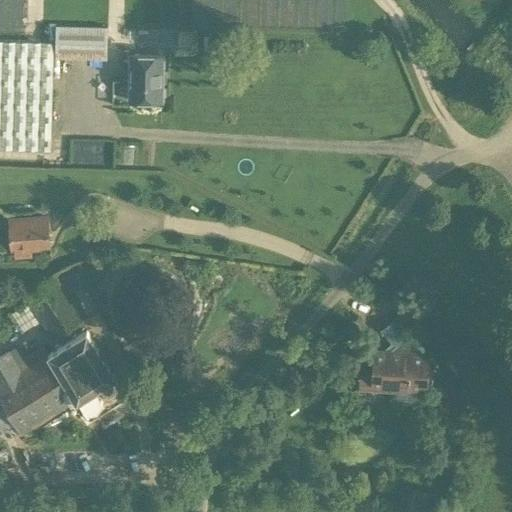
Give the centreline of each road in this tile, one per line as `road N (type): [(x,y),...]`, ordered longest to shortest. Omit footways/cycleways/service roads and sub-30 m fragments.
road 1 (unclassified): [(266,366),(438,167),(511,143)]
road 2 (unknown): [(381,0),(405,23),(472,155)]
